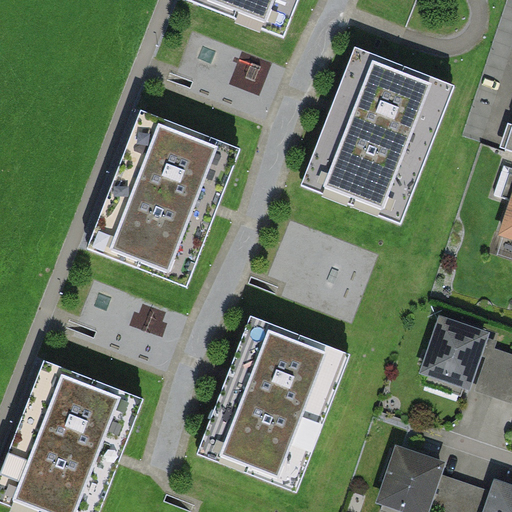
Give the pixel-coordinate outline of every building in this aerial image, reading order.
[(209,0),(208,4),(300,34),(311,0),(209,0)] [(361,57),(312,193),(402,225),(450,89),(361,57)] [(154,123),(104,252),(200,289),(230,214),(251,161),(154,123)] [(511,140),(494,194),(508,198),(496,233),(511,237),(511,140)] [(491,336),(444,319),(423,377),(511,409),(511,355),(487,346),(491,336)] [(259,327),(209,457),(295,490),(345,360),(259,327)] [(0,479),(0,503),(22,511),(90,511),(112,457),(132,404),(42,369),(0,479)] [(441,464),(398,448),(377,502),(405,511),(511,511),(511,487),(490,479),(485,492),(437,475),(441,464)]
